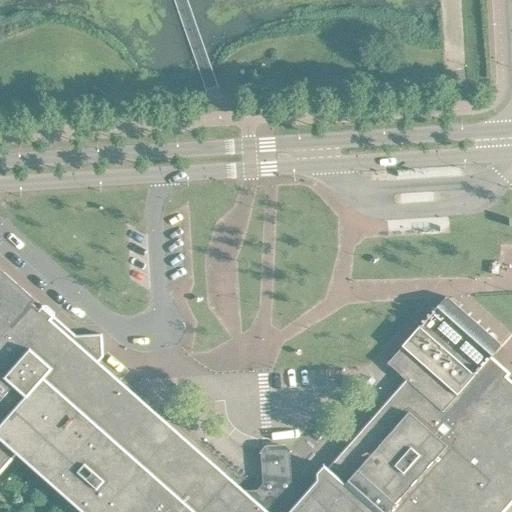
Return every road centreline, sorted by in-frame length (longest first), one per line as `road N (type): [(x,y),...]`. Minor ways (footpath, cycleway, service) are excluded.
road 1 (tertiary): [(511,127),(0,159)]
road 2 (tertiary): [(160,172),(511,151)]
road 3 (residential): [(149,325),(243,411),(268,418),(306,404)]
road 4 (residential): [(0,222),(121,325),(149,325)]
road 5 (tertiary): [(0,181),(160,172)]
road 6 (residential): [(149,325),(161,308),(160,172)]
